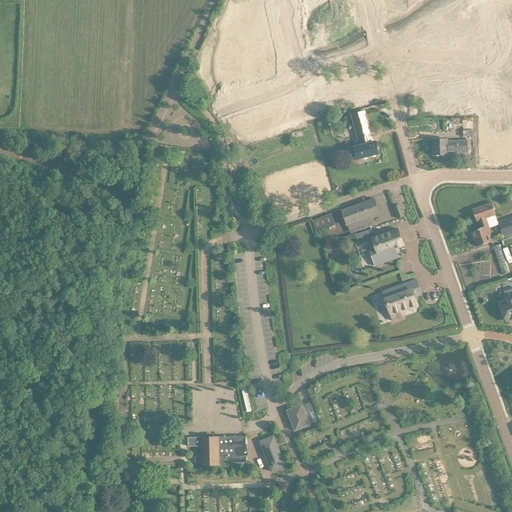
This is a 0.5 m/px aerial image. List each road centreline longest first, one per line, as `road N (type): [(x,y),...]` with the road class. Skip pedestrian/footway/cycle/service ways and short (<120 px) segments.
road 1 (unclassified): [(274,410),(255,315),(250,233),(414,179)]
road 2 (unclassified): [(0,150),(84,176),(108,175),(128,162),(216,0)]
road 3 (unclassified): [(274,410),(337,363),(471,335)]
road 4 (track): [(201,109),(374,58)]
road 5 (unclassified): [(471,335),(414,179)]
road 6 (track): [(481,0),(483,47),(456,57),(379,56)]
